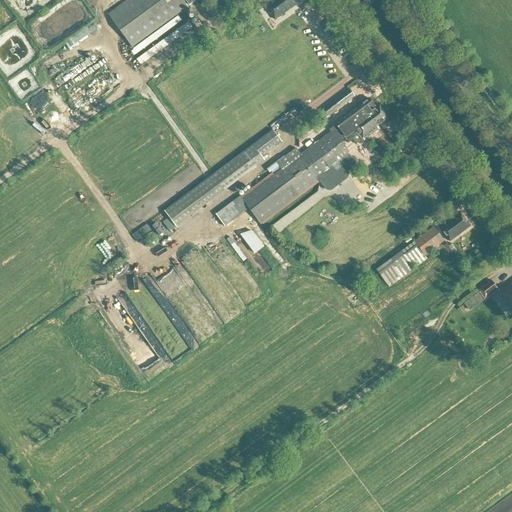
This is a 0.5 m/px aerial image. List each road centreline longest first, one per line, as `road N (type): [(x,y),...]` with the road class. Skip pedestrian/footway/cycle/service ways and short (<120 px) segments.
road 1 (track): [(511,259),(452,304),(415,355),(200,511)]
road 2 (unclassified): [(511,238),(335,0)]
road 3 (secondary): [(511,151),(403,0)]
